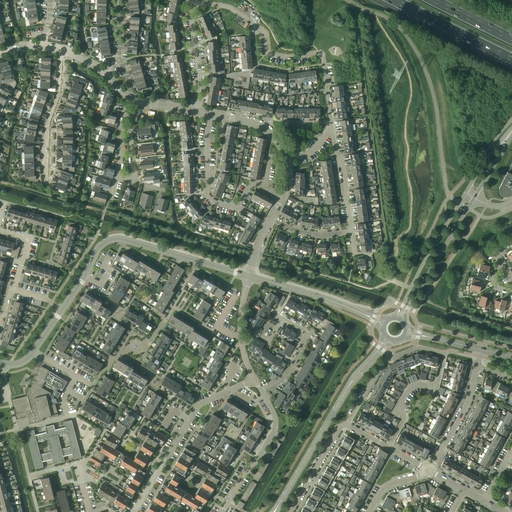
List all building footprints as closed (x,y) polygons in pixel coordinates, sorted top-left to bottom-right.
[(57,16),(56,22),(65,24),(66,18),(65,17),(66,13),(58,12),(55,12),(54,15),(57,16)] [(167,20),(167,23),(170,23),(170,21),(176,22),(177,15),(168,13),(167,20)] [(200,17),(201,22),(210,19),(208,14),(200,17)] [(201,22),(203,27),(212,24),(210,19),(201,22)] [(168,26),(169,33),(178,32),(177,24),(170,25),(170,23),(167,23),(167,26),(168,26)] [(203,27),(205,32),(214,29),(212,24),(203,27)] [(54,27),(53,33),(67,37),(67,35),(65,34),(64,33),(65,30),(63,30),(54,27)] [(93,36),(107,33),(106,27),(104,27),(97,29),(97,32),(93,33),(93,36)] [(214,37),(214,39),(217,38),(216,36),(214,29),(205,32),(208,39),(214,37)] [(51,39),(62,42),(63,41),(64,39),(63,39),(63,38),(66,39),(67,37),(53,33),(51,39)] [(208,42),(209,49),(218,49),(217,41),(217,38),(214,39),(214,42),(208,42)] [(97,47),(100,47),(109,45),(108,39),(98,41),(98,44),(96,44),(97,47)] [(170,50),(170,53),(174,53),(174,51),(179,51),(179,49),(180,49),(179,42),(170,43),(171,50),(170,50)] [(172,55),(173,63),(182,61),(181,54),(172,55)] [(129,61),(131,67),(140,65),(138,59),(129,61)] [(2,73),(5,73),(11,71),(12,71),(10,64),(11,64),(10,61),(0,63),(0,70),(1,70),(2,73)] [(217,72),(217,75),(225,74),(224,71),(220,71),(219,64),(210,65),(211,72),(217,72)] [(131,67),(133,73),(142,71),(140,65),(131,67)] [(7,84),(13,88),(14,88),(16,84),(15,80),(14,81),(13,74),(11,74),(11,71),(5,73),(2,73),(0,74),(0,75),(1,80),(4,80),(5,82),(4,83),(7,84)] [(133,73),(134,79),(143,76),(142,71),(133,73)] [(134,79),(136,85),(145,82),(143,76),(134,79)] [(211,84),(220,86),(221,78),(212,77),(211,84)] [(70,87),(81,91),(86,93),(87,90),(84,89),(87,82),(74,78),(72,82),(74,82),(72,85),(71,85),(70,87)] [(142,90),(143,93),(152,90),(151,87),(147,88),(145,82),(136,85),(138,91),(142,90)] [(0,85),(0,92),(9,97),(11,94),(10,94),(13,88),(7,84),(4,83),(3,86),(0,85)] [(70,93),(79,96),(81,91),(70,87),(70,89),(71,90),(70,93)] [(39,90),(37,96),(46,99),(47,95),(49,96),(49,94),(39,90)] [(0,103),(2,105),(4,106),(7,100),(8,100),(9,97),(0,92),(0,103)] [(103,102),(104,102),(114,105),(114,103),(113,103),(114,98),(113,98),(114,95),(105,92),(102,101),(103,102)] [(66,98),(77,102),(79,96),(70,93),(68,97),(67,96),(66,98)] [(37,96),(35,101),(45,105),(46,103),(45,102),(46,99),(37,96)] [(66,104),(75,108),(77,102),(66,98),(66,101),(67,101),(66,104)] [(35,101),(33,107),(42,110),(43,107),(45,107),(45,105),(35,101)] [(108,110),(109,111),(110,106),(113,107),(114,105),(104,102),(103,102),(101,108),(108,110)] [(62,110),(72,113),(75,108),(66,104),(64,108),(63,107),(62,110)] [(33,107),(31,113),(41,116),(42,114),(41,114),(42,110),(33,107)] [(106,118),(109,119),(110,116),(107,115),(108,110),(101,108),(100,108),(98,114),(106,116),(106,118)] [(29,118),(38,122),(39,118),(40,118),(41,116),(31,113),(29,118)] [(107,125),(116,128),(118,123),(115,122),(117,116),(110,114),(110,116),(109,119),(107,125)] [(28,123),(27,129),(37,131),(38,128),(37,128),(37,124),(28,123)] [(139,140),(139,141),(144,140),(144,139),(151,138),(151,131),(155,131),(154,124),(138,126),(138,130),(137,130),(138,134),(136,135),(138,137),(138,140),(139,140)] [(102,129),(100,135),(107,138),(108,138),(110,132),(112,132),(113,129),(106,127),(105,130),(102,129)] [(24,140),(35,143),(36,140),(34,140),(35,136),(26,134),(24,140)] [(105,144),(105,146),(108,147),(109,143),(106,142),(107,138),(100,135),(99,135),(97,141),(105,144)] [(182,142),(183,152),(186,152),(186,149),(192,148),(191,141),(182,142)] [(104,145),(102,152),(112,155),(116,143),(109,142),(109,143),(108,147),(105,146),(104,145)] [(140,146),(141,155),(153,153),(152,145),(140,146)] [(100,161),(107,163),(108,163),(109,157),(111,158),(112,155),(102,152),(100,161)] [(183,155),(183,162),(193,162),(192,155),(187,155),(186,152),(183,152),(184,155),(183,155)] [(141,162),(142,169),(153,168),(153,167),(156,167),(155,157),(147,158),(147,161),(141,162)] [(107,172),(108,169),(105,168),(107,163),(100,161),(99,160),(97,167),(105,169),(104,171),(107,172)] [(69,171),(74,171),(74,167),(72,167),(72,161),(62,161),(62,164),(61,164),(61,167),(69,167),(69,171)] [(227,173),(229,173),(230,171),(229,170),(230,163),(221,162),(220,169),(227,170),(227,173)] [(500,189),(499,190),(499,191),(499,192),(498,192),(499,193),(499,194),(499,195),(500,195),(500,196),(501,196),(502,197),(503,197),(504,197),(505,197),(507,196),(507,197),(511,194),(511,164),(508,172),(507,172),(503,180),(499,188),(500,189)] [(108,178),(112,179),(115,169),(109,167),(108,169),(107,172),(104,171),(103,175),(106,176),(106,175),(108,176),(108,178)] [(30,176),(30,180),(36,180),(36,176),(34,176),(34,172),(36,172),(35,170),(25,170),(25,176),(30,176)] [(60,176),(69,180),(71,174),(61,170),(60,173),(61,173),(60,176)] [(153,180),(153,183),(160,183),(159,176),(155,177),(154,176),(154,172),(144,173),(145,174),(144,175),(145,181),(153,180)] [(218,180),(226,183),(229,176),(229,173),(227,173),(226,175),(220,173),(218,180)] [(56,182),(66,185),(69,180),(60,176),(58,180),(57,179),(56,182)] [(94,187),(101,189),(101,186),(108,188),(111,180),(100,177),(99,179),(97,178),(94,187)] [(55,188),(64,191),(66,185),(56,182),(56,184),(57,184),(55,188)] [(93,199),(105,203),(107,195),(100,193),(101,189),(94,187),(93,191),(95,192),(93,199)] [(127,201),(128,201),(129,201),(129,200),(132,201),(135,191),(132,190),(132,189),(126,187),(123,198),(126,199),(126,200),(126,201),(127,201)] [(212,194),(221,198),(223,193),(214,189),(212,194)] [(251,199),(255,201),(260,193),(255,191),(251,199)] [(146,208),(149,209),(151,204),(150,204),(152,196),(142,193),(140,200),(142,200),(140,207),(144,208),(144,209),(145,209),(146,208)] [(255,201),(260,204),(264,196),(260,193),(255,201)] [(260,204),(264,206),(269,198),(264,196),(260,204)] [(182,203),(186,207),(193,201),(189,197),(182,203)] [(153,212),(156,213),(157,209),(164,212),(168,200),(160,198),(158,206),(155,205),(153,212)] [(264,206),(269,209),(273,201),(269,198),(264,206)] [(186,207),(189,211),(196,205),(193,201),(186,207)] [(189,211),(193,215),(200,209),(196,205),(189,211)] [(193,215),(196,220),(203,214),(201,211),(205,208),(203,206),(201,208),(200,209),(193,215)] [(279,214),(284,217),(289,209),(284,206),(279,214)] [(13,219),(15,210),(9,209),(6,217),(10,218),(9,222),(12,223),(13,219)] [(284,217),(289,219),(293,211),(289,209),(284,217)] [(18,221),(21,212),(15,210),(13,219),(16,220),(15,224),(17,225),(19,221),(18,221)] [(27,214),(27,212),(23,211),(23,213),(21,212),(18,221),(19,221),(22,222),(21,226),(23,226),(25,220),(27,214)] [(31,222),(34,213),(27,211),(27,212),(27,214),(25,220),(29,221),(28,225),(30,226),(31,222)] [(295,221),(298,222),(301,213),(299,212),(298,214),(293,211),(289,219),(294,222),(295,221)] [(37,223),(39,215),(34,213),(31,222),(35,223),(34,227),(36,227),(37,225),(37,223)] [(300,224),(306,225),(308,216),(303,215),(303,214),(301,213),(298,222),(301,223),(300,224)] [(250,219),(258,224),(260,219),(252,214),(250,219)] [(43,225),(45,217),(46,216),(42,215),(42,216),(39,215),(37,223),(37,225),(41,226),(40,229),(42,229),(43,225)] [(207,225),(208,225),(210,216),(205,215),(203,220),(202,220),(200,223),(206,227),(207,225)] [(317,226),(320,226),(320,216),(318,216),(318,218),(313,217),(311,226),(317,227),(317,226)] [(323,226),(324,227),(329,226),(328,217),(323,218),(323,216),(320,216),(320,226),(323,226)] [(48,231),(49,227),(51,218),(45,217),(43,225),(47,226),(46,230),(48,231)] [(52,232),(54,233),(55,229),(58,220),(51,218),(49,227),(53,228),(52,232)] [(247,224),(255,228),(258,224),(250,219),(247,224)] [(68,226),(67,232),(75,234),(76,230),(80,232),(82,225),(77,224),(76,228),(74,227),(75,223),(69,222),(68,226)] [(245,229),(253,233),(255,228),(247,224),(245,229)] [(242,233),(250,238),(253,233),(245,229),(242,233)] [(67,232),(65,238),(73,240),(74,236),(78,238),(79,235),(75,234),(67,232)] [(237,240),(246,245),(247,243),(250,238),(242,233),(240,238),(238,237),(237,240)] [(280,248),(283,250),(287,242),(284,241),(286,237),(278,234),(275,241),(278,243),(278,245),(281,247),(280,248)] [(65,238),(63,244),(72,246),(73,242),(77,243),(77,241),(73,240),(65,238)] [(0,248),(6,250),(9,241),(3,239),(0,248)] [(295,253),(298,254),(300,246),(297,245),(299,242),(291,239),(288,247),(292,248),(292,250),(295,251),(295,253)] [(12,251),(14,245),(15,243),(9,241),(6,250),(12,251)] [(310,256),(313,257),(314,248),(311,248),(312,244),(304,243),(302,251),(306,252),(306,254),(310,254),(310,256)] [(340,253),(340,255),(344,255),(343,247),(339,247),(339,243),(331,244),(332,253),(336,252),(336,254),(340,253)] [(63,244),(61,250),(70,252),(71,248),(75,249),(76,247),(72,246),(63,244)] [(325,257),(329,257),(329,248),(325,248),(325,244),(317,244),(317,253),(321,253),(321,255),(325,255),(325,257)] [(368,250),(368,252),(371,252),(370,244),(360,246),(361,251),(368,250)] [(61,250),(60,256),(68,258),(69,254),(73,255),(74,253),(70,252),(61,250)] [(119,261),(124,264),(129,255),(124,252),(121,257),(117,255),(111,266),(114,268),(119,261)] [(124,264),(129,267),(134,258),(129,255),(124,264)] [(58,262),(66,264),(67,260),(71,261),(72,259),(68,258),(60,256),(58,262)] [(365,268),(366,270),(369,269),(368,262),(368,261),(365,261),(364,257),(356,259),(357,267),(361,266),(361,268),(365,268)] [(129,267),(134,270),(135,268),(139,261),(134,258),(129,267)] [(138,270),(140,271),(146,262),(140,259),(139,261),(135,268),(134,270),(137,272),(138,270)] [(140,271),(146,274),(151,266),(146,262),(140,271)] [(484,279),(485,276),(486,272),(488,272),(490,267),(484,265),(485,263),(480,262),(477,267),(479,268),(477,277),(484,279)] [(25,272),(31,273),(33,265),(27,263),(25,272)] [(31,273),(37,275),(39,267),(33,265),(31,273)] [(177,265),(173,270),(182,275),(185,270),(177,265)] [(146,274),(151,277),(156,269),(151,266),(146,274)] [(37,275),(43,277),(45,269),(39,267),(37,275)] [(43,277),(49,279),(51,270),(45,269),(43,277)] [(151,277),(156,281),(161,272),(156,269),(151,277)] [(49,279),(55,281),(56,277),(60,279),(61,273),(57,271),(57,272),(51,270),(49,279)] [(173,270),(170,275),(179,281),(182,275),(173,270)] [(188,282),(193,285),(198,276),(193,273),(188,282)] [(170,275),(167,281),(176,286),(179,281),(170,275)] [(198,288),(200,286),(199,286),(204,279),(203,279),(198,276),(193,285),(198,288)] [(118,282),(127,288),(130,282),(121,277),(118,282)] [(200,286),(205,289),(210,280),(205,277),(203,279),(204,279),(199,286),(200,286)] [(468,291),(473,293),(473,291),(479,292),(481,286),(478,286),(480,281),(472,279),(471,285),(468,285),(468,291)] [(205,289),(210,292),(215,283),(210,280),(205,289)] [(164,286),(166,287),(173,291),(176,286),(167,281),(164,286)] [(115,287),(124,293),(127,288),(118,282),(115,287)] [(210,292),(215,295),(220,287),(215,283),(210,292)] [(112,293),(121,298),(124,293),(115,287),(112,293)] [(166,287),(163,292),(172,297),(174,294),(177,297),(178,294),(176,293),(175,292),(173,291),(166,287)] [(215,295),(220,299),(226,290),(220,287),(215,295)] [(81,301),(87,304),(92,295),(87,292),(81,301)] [(163,292),(160,297),(169,303),(172,297),(163,292)] [(270,307),(273,301),(278,304),(279,302),(282,303),(285,297),(282,296),(281,299),(270,292),(263,303),(270,307)] [(109,298),(117,303),(121,298),(112,293),(109,298)] [(87,304),(92,307),(97,298),(92,295),(87,304)] [(477,305),(481,309),(483,307),(489,308),(491,301),(486,300),(487,297),(481,296),(480,301),(477,301),(476,305),(477,305)] [(160,297),(157,303),(166,308),(169,303),(160,297)] [(91,309),(96,312),(97,310),(101,303),(101,304),(103,301),(97,298),(92,307),(91,309)] [(300,305),(289,298),(282,309),(287,312),(290,308),(296,312),(297,310),(300,305)] [(200,305),(209,310),(212,305),(203,299),(200,305)] [(500,309),(500,312),(504,312),(504,311),(507,301),(501,299),(500,302),(495,300),(493,308),(500,309)] [(256,314),(263,318),(268,310),(269,311),(270,308),(270,307),(263,303),(258,300),(255,305),(260,308),(256,314)] [(16,301),(14,308),(22,310),(23,310),(24,306),(28,307),(28,305),(24,304),(16,301)] [(96,312),(101,315),(106,306),(101,304),(101,303),(97,310),(96,312)] [(154,308),(159,311),(162,313),(163,313),(164,310),(168,312),(169,310),(166,308),(157,303),(154,308)] [(306,321),(307,319),(312,310),(301,303),(300,305),(297,310),(304,314),(301,318),(306,321)] [(197,310),(206,315),(209,310),(200,305),(197,310)] [(101,315),(106,319),(112,310),(106,306),(101,315)] [(14,308),(12,314),(21,316),(22,312),(26,313),(26,311),(23,310),(22,310),(14,308)] [(126,323),(128,320),(134,311),(128,308),(123,317),(126,319),(124,322),(126,323)] [(319,324),(323,327),(327,320),(323,317),(325,315),(313,308),(312,310),(307,319),(312,322),(314,318),(320,321),(319,324)] [(194,315),(202,321),(206,315),(197,310),(194,315)] [(128,320),(133,323),(139,314),(134,311),(128,320)] [(75,317),(84,322),(87,317),(78,312),(75,317)] [(247,331),(253,334),(256,329),(258,331),(265,319),(263,318),(256,314),(253,313),(250,317),(255,320),(251,326),(250,326),(247,331)] [(12,314),(11,320),(19,322),(20,318),(24,319),(25,317),(21,316),(12,314)] [(133,323),(138,326),(139,326),(143,319),(144,317),(139,314),(133,323)] [(168,323),(174,326),(179,317),(174,314),(168,323)] [(72,322),(81,328),(84,322),(75,317),(72,322)] [(174,326),(179,329),(184,320),(179,317),(174,326)] [(137,328),(142,331),(148,322),(143,319),(139,326),(138,326),(137,328)] [(11,320),(9,325),(17,328),(18,324),(22,325),(23,323),(19,322),(11,320)] [(179,329),(184,332),(189,324),(184,320),(179,329)] [(326,344),(333,333),(337,336),(340,331),(333,326),(334,324),(327,320),(323,327),(326,329),(321,337),(321,336),(319,339),(326,344)] [(76,331),(75,332),(77,333),(81,328),(72,322),(69,327),(76,331)] [(142,331),(148,334),(153,326),(148,322),(142,331)] [(117,323),(114,329),(123,334),(126,329),(117,323)] [(193,329),(195,327),(189,324),(184,332),(189,335),(189,336),(193,329)] [(9,325),(7,331),(15,334),(16,334),(17,330),(21,331),(21,329),(17,328),(9,325)] [(72,337),(75,332),(76,331),(69,327),(67,326),(64,331),(72,337)] [(285,341),(290,344),(293,340),(297,333),(286,326),(284,329),(281,328),(278,334),(280,335),(282,333),(288,337),(285,341)] [(114,329),(111,334),(120,339),(121,336),(125,338),(126,336),(123,334),(114,329)] [(188,337),(193,341),(198,332),(193,329),(189,336),(189,335),(188,337)] [(5,338),(9,339),(14,340),(15,336),(19,337),(20,335),(16,334),(15,334),(7,331),(5,338)] [(60,337),(69,342),(72,337),(64,331),(60,337)] [(193,341),(198,344),(203,335),(198,332),(193,341)] [(159,338),(168,344),(171,338),(163,333),(159,338)] [(111,334),(108,339),(117,344),(120,339),(111,334)] [(199,354),(202,356),(209,345),(206,343),(209,338),(203,335),(198,344),(203,347),(199,354)] [(57,342),(66,347),(69,342),(60,337),(57,342)] [(317,345),(314,351),(318,354),(320,356),(327,344),(326,344),(319,339),(316,337),(313,342),(317,345)] [(156,344),(165,349),(168,344),(159,338),(156,344)] [(258,353),(261,355),(265,349),(262,347),(264,344),(256,338),(249,350),(254,353),(256,348),(260,350),(258,353)] [(108,339),(105,344),(113,349),(115,346),(119,348),(120,346),(117,344),(108,339)] [(278,352),(284,355),(285,353),(289,355),(294,346),(290,344),(285,341),(283,339),(280,344),(284,347),(282,351),(279,349),(278,352)] [(222,341),(218,346),(227,352),(230,346),(222,341)] [(57,353),(69,360),(71,356),(63,352),(66,347),(57,342),(54,347),(59,350),(57,353)] [(101,349),(110,355),(112,351),(116,353),(117,351),(113,349),(105,344),(101,349)] [(153,349),(162,354),(165,349),(156,344),(153,349)] [(218,346),(215,352),(224,357),(226,354),(229,356),(231,354),(227,352),(218,346)] [(71,357),(77,360),(82,352),(77,348),(71,357)] [(150,354),(152,355),(159,359),(162,354),(153,349),(150,354)] [(265,359),(271,363),(275,356),(267,351),(267,350),(265,349),(261,355),(257,361),(262,364),(265,359)] [(304,361),(306,362),(313,366),(316,368),(319,363),(315,361),(318,354),(314,351),(312,350),(307,358),(306,358),(304,361)] [(77,360),(82,363),(87,355),(82,352),(77,360)] [(212,357),(214,358),(221,362),(224,357),(215,352),(212,357)] [(275,356),(271,363),(278,367),(275,371),(280,374),(287,363),(281,360),(283,357),(277,353),(275,356)] [(411,355),(415,364),(421,362),(417,354),(413,355),(412,354),(411,354),(411,355)] [(417,354),(421,362),(424,363),(426,356),(425,356),(417,354)] [(82,363),(87,367),(92,358),(87,355),(82,363)] [(149,360),(158,366),(161,360),(159,359),(152,355),(149,360)] [(406,358),(410,366),(415,364),(411,355),(410,355),(410,356),(406,358)] [(424,363),(430,365),(432,355),(431,355),(431,356),(426,355),(425,356),(426,356),(424,363)] [(432,355),(430,365),(439,367),(441,360),(438,359),(438,358),(433,357),(433,355),(432,355)] [(87,367),(92,370),(97,361),(92,358),(87,367)] [(113,367),(118,370),(124,361),(118,358),(113,367)] [(214,358),(211,363),(220,368),(222,365),(225,367),(226,365),(224,364),(223,363),(221,362),(214,358)] [(400,361),(404,369),(410,366),(406,358),(400,360),(400,361)] [(146,366),(155,371),(158,366),(149,360),(146,366)] [(92,370),(97,373),(103,364),(97,361),(92,370)] [(118,370),(123,373),(129,364),(124,361),(118,370)] [(394,362),(398,371),(404,369),(400,361),(396,362),(395,361),(394,362)] [(300,369),(298,372),(311,380),(313,375),(309,372),(313,366),(306,362),(301,370),(300,369)] [(393,373),(393,374),(398,371),(394,362),(393,362),(394,363),(389,365),(393,373)] [(208,368),(208,369),(210,370),(210,369),(217,374),(220,368),(211,363),(208,368)] [(123,373),(128,376),(129,376),(133,369),(134,367),(129,364),(123,373)] [(391,377),(391,376),(393,373),(389,365),(385,373),(391,377)] [(29,421),(30,424),(44,420),(43,418),(49,416),(50,418),(58,416),(55,404),(49,405),(47,399),(51,393),(48,391),(48,392),(41,388),(45,381),(56,387),(52,394),(58,397),(67,382),(65,381),(66,379),(64,378),(63,379),(41,366),(36,375),(35,374),(32,379),(35,380),(26,396),(13,399),(16,413),(26,410),(29,421)] [(127,378),(132,381),(138,372),(133,369),(129,376),(128,376),(127,378)] [(207,375),(216,380),(218,377),(221,379),(222,377),(220,375),(219,375),(217,373),(217,374),(210,369),(210,370),(208,369),(205,373),(207,375)] [(132,381),(138,384),(143,375),(138,372),(132,381)] [(298,376),(293,384),(296,386),(299,388),(303,382),(308,385),(311,380),(298,372),(297,375),(298,376)] [(380,377),(389,382),(392,377),(391,376),(391,377),(385,373),(384,372),(382,377),(380,376),(380,377)] [(138,384),(143,387),(148,379),(143,375),(138,384)] [(207,375),(204,380),(213,385),(214,382),(216,383),(217,380),(216,380),(207,375)] [(102,381),(111,387),(114,381),(105,376),(102,381)] [(166,388),(171,379),(165,376),(160,384),(166,388)] [(378,383),(386,387),(389,382),(380,377),(379,378),(380,379),(378,383)] [(171,391),(176,382),(171,379),(166,388),(171,391)] [(201,385),(209,390),(213,385),(204,380),(201,385)] [(484,389),(493,391),(495,381),(492,380),(491,381),(486,380),(484,389)] [(99,386),(108,392),(111,387),(102,381),(99,386)] [(493,391),(500,395),(504,386),(500,384),(501,383),(496,381),(495,381),(493,391)] [(180,387),(181,385),(176,382),(171,391),(176,394),(180,387)] [(283,390),(282,392),(282,393),(292,399),(294,400),(297,395),(292,392),(296,386),(293,384),(289,382),(284,390),(283,390)] [(374,387),(383,393),(386,387),(378,383),(375,387),(374,386),(374,387)] [(451,389),(451,391),(453,392),(454,390),(460,391),(461,388),(462,388),(463,386),(452,384),(451,389)] [(96,392),(105,397),(108,392),(99,386),(96,392)] [(508,395),(509,395),(511,389),(509,388),(509,389),(504,386),(500,395),(506,398),(508,395)] [(183,394),(185,390),(180,387),(176,394),(175,395),(174,396),(175,396),(180,399),(183,394)] [(372,393),(380,398),(383,393),(374,387),(373,388),(374,389),(372,393)] [(180,399),(185,402),(190,393),(185,390),(183,394),(180,399)] [(274,403),(281,407),(282,405),(284,407),(285,407),(286,407),(287,407),(287,406),(288,406),(292,399),(282,393),(282,392),(280,391),(278,394),(279,395),(274,403)] [(450,394),(447,399),(457,404),(458,402),(457,401),(458,399),(452,395),(453,392),(451,391),(450,394)] [(154,392),(151,398),(159,403),(163,397),(154,392)] [(185,402),(190,405),(196,396),(190,393),(185,402)] [(368,402),(375,406),(380,398),(372,393),(369,399),(370,399),(368,402)] [(479,402),(486,406),(489,401),(481,397),(479,402)] [(151,398),(147,403),(156,408),(159,403),(151,398)] [(222,408),(227,411),(233,402),(227,399),(222,408)] [(447,399),(445,404),(453,408),(455,405),(456,406),(457,404),(447,399)] [(81,409),(86,412),(92,403),(86,400),(81,409)] [(227,411),(232,414),(238,406),(233,402),(227,411)] [(476,406),(484,411),(486,406),(479,402),(476,406)] [(86,412),(91,415),(97,407),(92,403),(86,412)] [(147,403),(144,408),(153,413),(156,408),(147,403)] [(445,404),(442,408),(452,413),(453,411),(452,411),(453,408),(445,404)] [(232,414),(238,417),(243,409),(238,406),(232,414)] [(473,411),(481,415),(484,411),(476,406),(473,411)] [(91,415),(97,418),(102,410),(97,407),(91,415)] [(141,413),(150,418),(152,415),(155,417),(157,415),(153,413),(144,408),(141,413)] [(439,413),(448,418),(449,415),(451,416),(452,413),(442,408),(439,413)] [(238,417),(243,421),(248,412),(243,409),(238,417)] [(97,418),(102,421),(107,413),(102,410),(97,418)] [(471,416),(479,420),(481,415),(473,411),(471,416)] [(107,425),(108,423),(111,424),(112,422),(110,420),(112,416),(107,413),(102,421),(107,425)] [(124,418),(133,424),(136,418),(139,420),(141,417),(134,413),(132,416),(127,413),(124,418)] [(359,422),(364,425),(369,417),(361,413),(357,420),(360,421),(359,422)] [(213,414),(209,419),(218,424),(221,419),(213,414)] [(253,427),(262,432),(265,427),(260,424),(262,420),(251,414),(249,417),(256,422),(253,427)] [(434,425),(442,429),(447,419),(439,415),(434,425)] [(468,421),(476,425),(479,420),(471,416),(468,421)] [(364,425),(369,428),(373,420),(369,417),(364,425)] [(503,422),(511,426),(511,423),(511,420),(505,417),(503,422)] [(128,427),(128,428),(130,429),(133,424),(124,418),(121,423),(128,427)] [(209,419),(206,424),(215,429),(218,424),(209,419)] [(52,458),(53,464),(64,461),(63,455),(72,453),(74,459),(73,459),(81,457),(71,420),(72,420),(64,422),(65,422),(66,428),(55,431),(54,425),(45,427),(46,433),(35,436),(33,430),(34,430),(26,432),(27,432),(36,469),(35,469),(36,469),(43,467),(41,461),(52,458)] [(369,428),(374,430),(378,422),(373,420),(369,428)] [(466,425),(473,430),(476,425),(468,421),(466,425)] [(116,427),(125,433),(128,428),(128,427),(121,423),(119,422),(116,427)] [(374,430),(379,433),(383,425),(378,422),(374,430)] [(500,427),(508,431),(511,426),(503,422),(500,427)] [(206,424),(203,429),(212,435),(215,429),(206,424)] [(379,433),(383,436),(388,428),(383,425),(379,433)] [(428,435),(436,439),(442,429),(434,425),(428,435)] [(471,434),(473,435),(476,431),(473,430),(466,425),(463,430),(471,434)] [(113,433),(121,438),(125,433),(116,427),(113,433)] [(144,440),(145,441),(140,449),(150,455),(158,443),(162,445),(167,437),(157,431),(154,435),(142,427),(137,436),(144,440)] [(250,432),(259,437),(262,432),(253,427),(250,432)] [(497,432),(505,436),(508,431),(500,427),(497,432)] [(383,436),(388,438),(393,430),(388,428),(383,436)] [(207,439),(209,440),(211,441),(214,436),(212,435),(203,429),(200,434),(207,438),(207,439)] [(461,435),(468,439),(471,434),(463,430),(461,435)] [(247,437),(256,442),(259,437),(250,432),(247,437)] [(195,438),(204,444),(204,443),(206,445),(209,440),(207,439),(207,438),(200,434),(198,433),(195,438)] [(123,454),(115,449),(120,440),(110,434),(102,447),(98,444),(88,461),(98,467),(106,455),(118,462),(123,454)] [(396,442),(401,445),(405,437),(400,434),(396,442)] [(401,445),(406,447),(411,437),(406,434),(405,437),(401,445)] [(493,439),(501,443),(504,438),(496,434),(493,439)] [(345,437),(343,440),(353,446),(354,442),(355,440),(347,435),(346,437),(345,437)] [(458,440),(466,444),(468,439),(461,435),(458,440)] [(244,442),(253,447),(256,442),(247,437),(244,442)] [(406,447),(410,450),(416,440),(411,437),(406,447)] [(192,444),(201,449),(204,444),(195,438),(192,444)] [(234,455),(238,450),(233,447),(235,444),(227,439),(225,443),(229,445),(226,450),(234,455)] [(491,444),(499,448),(501,443),(493,439),(491,444)] [(342,443),(341,445),(349,450),(350,448),(351,448),(353,446),(343,440),(341,443),(342,443)] [(410,450),(415,452),(421,442),(416,440),(410,450)] [(455,444),(463,449),(466,444),(458,440),(455,444)] [(238,450),(241,452),(243,449),(250,453),(253,447),(244,442),(241,447),(235,444),(233,447),(238,450)] [(415,452),(420,455),(425,445),(421,442),(415,452)] [(488,449),(496,453),(499,448),(491,444),(488,443),(487,445),(489,446),(488,449)] [(453,449),(460,453),(463,449),(455,444),(453,449)] [(339,447),(337,450),(347,456),(348,455),(348,452),(349,450),(341,445),(340,447),(339,447)] [(420,455),(425,458),(430,448),(425,445),(420,455)] [(193,458),(195,453),(185,447),(172,468),(182,475),(185,470),(187,466),(192,469),(197,460),(193,458)] [(377,454),(385,458),(388,453),(380,449),(377,454)] [(485,454),(493,458),(496,453),(488,449),(485,454)] [(223,455),(231,460),(234,455),(226,450),(223,455)] [(336,453),(335,455),(343,460),(344,458),(345,458),(347,456),(337,450),(336,453)] [(149,458),(138,452),(133,460),(125,455),(120,464),(132,471),(123,488),(133,494),(143,477),(145,473),(141,470),(149,458)] [(374,459),(382,463),(385,458),(377,454),(374,459)] [(482,459),(491,463),(493,458),(485,454),(482,459)] [(219,460),(228,465),(231,460),(223,455),(219,460)] [(332,459),(342,465),(343,462),(342,462),(343,460),(335,455),(334,457),(333,456),(332,459)] [(329,465),(339,471),(342,466),(342,465),(332,459),(330,462),(331,463),(329,465)] [(372,464),(380,468),(382,463),(374,459),(372,464)] [(440,467),(445,469),(449,462),(444,459),(440,467)] [(480,464),(488,468),(491,463),(482,459),(480,464)] [(206,478),(201,486),(211,492),(219,479),(223,482),(230,469),(220,463),(215,471),(199,461),(194,470),(206,478)] [(445,469),(450,472),(454,464),(449,462),(445,469)] [(369,468),(377,473),(380,468),(372,464),(370,467),(369,466),(368,467),(369,468)] [(450,472),(455,475),(459,467),(454,464),(450,472)] [(328,466),(326,469),(337,476),(339,471),(329,465),(328,467),(328,466)] [(455,475),(459,477),(463,469),(465,467),(463,466),(462,468),(459,467),(455,475)] [(367,473),(374,477),(377,473),(369,468),(367,473)] [(324,475),(332,479),(334,481),(337,476),(326,469),(324,472),(325,473),(324,475)] [(459,477),(464,480),(468,472),(463,469),(459,477)] [(464,480),(469,482),(473,475),(468,472),(464,480)] [(176,485),(181,477),(175,473),(170,482),(167,486),(163,483),(158,492),(153,500),(163,506),(171,494),(179,499),(184,490),(176,485)] [(364,478),(372,482),(374,477),(367,473),(364,478)] [(322,476),(320,479),(330,485),(331,482),(330,481),(332,479),(324,475),(322,476)] [(469,482),(473,485),(478,477),(473,475),(469,482)] [(473,485),(478,488),(483,480),(478,477),(473,485)] [(318,484),(326,489),(327,487),(330,485),(320,479),(318,482),(319,482),(318,484)] [(360,485),(368,489),(371,484),(363,480),(360,485)] [(419,484),(422,495),(427,494),(429,495),(433,488),(431,486),(431,485),(427,483),(426,485),(425,485),(424,483),(419,484)] [(107,504),(117,510),(120,506),(124,509),(131,496),(121,490),(119,494),(102,484),(97,493),(109,500),(107,504)] [(412,489),(416,501),(420,499),(419,496),(422,495),(419,484),(414,486),(415,488),(412,489)] [(358,489),(365,494),(368,489),(360,485),(358,489)] [(315,488),(313,491),(323,497),(324,493),(323,493),(325,491),(317,486),(315,488)] [(404,489),(407,499),(410,498),(411,502),(416,501),(412,489),(409,490),(409,487),(404,489)] [(433,488),(429,495),(436,499),(442,489),(437,487),(436,489),(433,488)] [(190,511),(201,511),(200,511),(210,494),(200,488),(195,497),(186,492),(181,500),(193,508),(190,511)] [(355,494),(363,499),(365,494),(358,489),(355,494)] [(397,494),(399,502),(407,499),(404,489),(399,490),(399,493),(397,494)] [(442,489),(436,499),(440,501),(438,504),(442,506),(448,496),(445,494),(446,492),(442,489)] [(312,494),(311,496),(319,501),(320,499),(321,499),(323,497),(313,491),(311,494),(312,494)] [(384,501),(394,506),(396,502),(397,502),(399,502),(397,494),(394,494),(393,493),(389,494),(389,496),(389,497),(387,496),(384,501)] [(352,499),(360,503),(363,499),(355,494),(352,499)] [(307,501),(317,507),(317,506),(318,503),(319,501),(311,496),(310,498),(309,498),(307,501)] [(350,504),(358,508),(360,503),(352,499),(350,498),(348,502),(350,504)] [(305,506),(315,511),(316,510),(319,508),(317,507),(307,501),(305,504),(306,504),(305,506)] [(382,509),(387,511),(394,511),(395,511),(392,510),(394,506),(384,501),(382,506),(384,507),(382,509)] [(159,511),(162,509),(152,502),(146,511),(159,511)]
